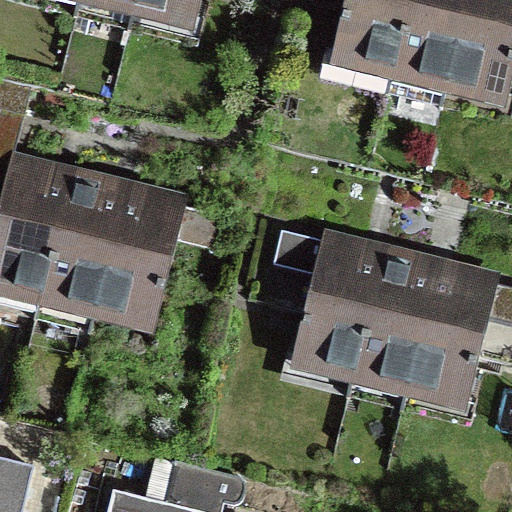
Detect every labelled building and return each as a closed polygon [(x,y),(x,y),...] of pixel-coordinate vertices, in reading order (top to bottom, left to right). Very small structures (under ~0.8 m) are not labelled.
[(38,0),(79,10),(81,0),(38,0)] [(138,0),(81,0),(79,10),(133,23),(138,0)] [(203,0),(138,0),(133,23),(194,38),(203,0)] [(345,0),(327,74),(387,90),(410,0),(345,0)] [(467,0),(410,0),(387,90),(442,103),(467,0)] [(511,79),(511,0),(467,0),(442,103),(503,118),(511,79)] [(0,205),(0,301),(38,311),(71,175),(11,160),(0,205)] [(125,188),(71,175),(38,311),(92,324),(125,188)] [(186,203),(125,188),(92,324),(153,339),(186,203)] [(291,376),(351,392),(387,257),(284,230),(275,264),(317,275),(291,376)] [(440,269),(387,257),(351,392),(406,404),(440,269)] [(501,284),(440,269),(406,404),(467,420),(501,284)] [(31,511),(42,474),(0,462),(0,511),(31,511)] [(180,511),(115,493),(109,511),(180,511)]
